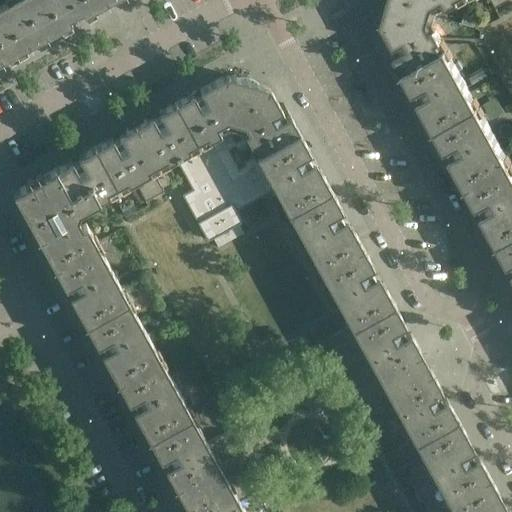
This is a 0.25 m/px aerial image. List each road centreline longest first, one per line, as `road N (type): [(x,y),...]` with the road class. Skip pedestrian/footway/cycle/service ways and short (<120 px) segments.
road 1 (residential): [(262,0),(436,307),(476,331)]
road 2 (residential): [(476,331),(480,282),(328,0)]
road 3 (residential): [(0,132),(237,0)]
road 4 (residential): [(139,511),(31,321)]
road 5 (residential): [(476,331),(473,382),(511,453)]
